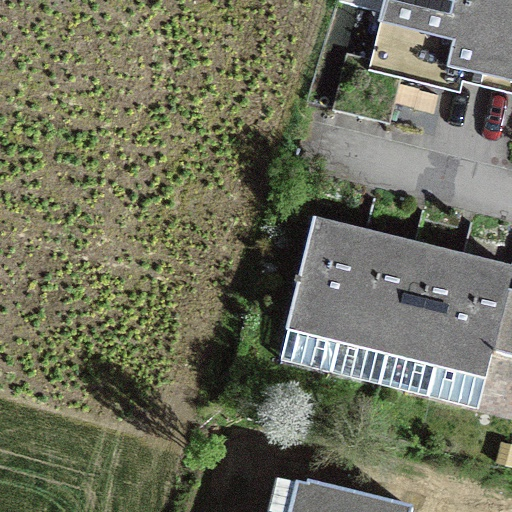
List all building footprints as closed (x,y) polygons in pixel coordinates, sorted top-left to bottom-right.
[(511,0),(387,0),(372,59),(376,60),(404,66),(511,94),(511,0)] [(363,119),(376,60),(372,59),(345,53),(331,112),(363,119)] [(388,126),(404,66),(376,60),(363,119),(388,126)] [(279,360),(332,373),(366,232),(313,220),(279,360)] [(332,373),(378,384),(412,243),(366,232),(332,373)] [(378,384),(428,396),(462,255),(412,243),(378,384)] [(511,273),(511,267),(462,255),(428,396),(480,408),(493,351),(508,292),(511,273)] [(511,293),(508,292),(493,351),(511,355),(511,293)] [(275,511),(366,511),(282,490),(275,511)]
